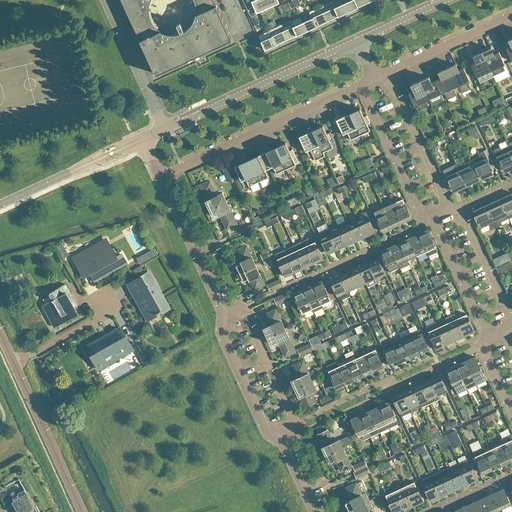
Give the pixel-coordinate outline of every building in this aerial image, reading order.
[(232,39),(213,0),(121,0),(155,74),(232,39)] [(279,3),(277,0),(253,0),(251,1),(256,13),(279,3)] [(369,2),(367,0),(349,0),(344,3),(348,12),(369,2)] [(327,21),(348,12),(344,3),(334,7),(332,1),(320,7),(327,21)] [(287,14),(283,5),(278,7),(282,17),(287,14)] [(327,21),(320,7),(309,12),(312,18),(302,22),(306,31),(327,21)] [(259,24),(256,17),(251,19),(254,26),(259,24)] [(286,40),(306,31),(302,22),(293,26),(291,21),(279,26),(286,40)] [(286,40),(279,26),(268,31),(270,37),(260,41),(265,50),(286,40)] [(504,65),(498,52),(493,54),(491,48),(482,52),(490,71),(493,70),(495,75),(496,75),(495,74),(503,70),(502,66),(504,65)] [(490,71),(482,52),(473,56),(476,62),(471,65),(477,78),(477,77),(479,83),(493,76),(490,71)] [(469,81),(463,68),(458,70),(455,64),(447,68),(455,87),(457,86),(461,93),(461,92),(469,88),(466,82),(469,81)] [(440,78),(436,81),(442,93),(444,92),(447,99),(455,95),(456,96),(453,88),(455,87),(447,68),(438,72),(440,78)] [(428,100),(442,93),(436,81),(431,83),(428,77),(419,81),(428,100)] [(428,100),(419,81),(410,85),(413,91),(408,93),(414,106),(415,106),(417,105),(419,109),(427,105),(427,106),(428,106),(426,101),(428,100)] [(484,107),(477,110),(480,116),(487,112),(484,107)] [(370,122),(366,115),(363,117),(359,108),(350,113),(351,115),(360,135),(370,131),(367,124),(370,122)] [(360,135),(351,115),(350,113),(336,119),(339,126),(342,134),(347,132),(350,140),(360,135)] [(484,117),(479,120),(481,126),(487,124),(484,117)] [(329,141),(333,140),(329,132),(326,134),(322,126),(312,130),(313,132),(324,156),(325,156),(323,152),(332,148),(329,141)] [(324,156),(313,132),(312,130),(298,136),(302,144),(308,159),(313,157),(315,160),(324,156)] [(435,140),(428,143),(431,149),(438,146),(435,140)] [(298,163),(292,149),(289,151),(285,143),(275,147),(276,149),(286,169),(295,165),(295,164),(298,163)] [(511,168),(511,154),(507,143),(507,144),(508,146),(500,150),(499,147),(493,150),(501,168),(503,167),(505,171),(511,168)] [(286,169),(276,149),(275,147),(262,153),(265,160),(269,168),(272,167),(276,174),(286,169)] [(407,157),(416,153),(414,149),(405,154),(407,157)] [(492,169),(483,151),(478,154),(479,157),(470,160),(472,165),(479,180),(492,174),(490,170),(492,169)] [(269,168),(265,160),(262,153),(248,160),(249,162),(258,182),(268,177),(265,170),(269,168)] [(258,182),(249,162),(248,160),(243,162),(234,166),(244,188),(248,186),(249,186),(258,182)] [(479,180),(472,165),(464,168),(461,161),(456,164),(466,186),(479,180)] [(466,186),(456,164),(450,166),(454,173),(445,177),(450,188),(451,188),(453,192),(466,186)] [(235,180),(229,167),(223,170),(229,183),(235,180)] [(342,176),(336,179),(339,185),(345,182),(342,176)] [(226,201),(222,193),(216,196),(209,181),(199,185),(210,209),(226,201)] [(511,193),(499,199),(508,219),(511,216),(511,193)] [(298,196),(284,202),(287,208),(301,202),(298,196)] [(411,218),(406,208),(409,207),(406,202),(404,203),(402,199),(392,203),(401,222),(411,218)] [(508,219),(499,199),(486,205),(496,228),(502,225),(500,222),(508,219)] [(236,224),(226,201),(210,209),(213,217),(219,214),(226,229),(236,224)] [(401,222),(392,203),(383,207),(392,227),(401,222)] [(302,205),(294,208),(289,211),(291,216),(304,210),(302,205)] [(496,228),(486,205),(473,211),(475,215),(474,216),(480,229),(488,225),(491,230),(496,228)] [(392,227),(383,207),(373,212),(379,225),(377,226),(379,231),(381,230),(382,231),(392,227)] [(374,231),(368,216),(365,212),(356,217),(358,221),(365,236),(374,231)] [(365,236),(358,221),(356,217),(347,221),(349,225),(355,240),(365,236)] [(355,240),(349,225),(347,221),(337,225),(346,244),(355,240)] [(244,235),(257,229),(257,228),(255,223),(242,229),(244,235)] [(346,244),(337,225),(328,229),(337,249),(346,244)] [(337,249),(328,229),(318,234),(327,253),(337,249)] [(436,244),(434,239),(432,240),(427,230),(418,235),(426,252),(428,256),(437,252),(434,245),(436,244)] [(426,252),(418,235),(408,239),(416,256),(426,252)] [(313,263),(322,259),(313,237),(303,241),(313,263)] [(416,256),(408,239),(399,243),(407,260),(416,256)] [(84,276),(90,272),(95,280),(125,263),(121,255),(115,258),(105,240),(73,258),(84,276)] [(303,267),(313,263),(303,241),(293,246),(303,267)] [(407,260),(399,243),(390,247),(399,268),(399,267),(400,269),(409,265),(407,260)] [(64,246),(58,249),(64,261),(69,258),(64,246)] [(239,273),(255,265),(246,246),(236,250),(241,262),(235,264),(239,273)] [(303,267),(293,246),(284,250),(294,272),(303,267)] [(399,268),(390,247),(380,252),(389,272),(399,268)] [(158,254),(155,249),(148,253),(151,258),(158,254)] [(294,272),(284,250),(274,254),(281,269),(279,270),(282,276),(284,275),(284,276),(294,272)] [(266,252),(259,255),(262,261),(269,258),(266,252)] [(501,265),(497,257),(492,260),(495,267),(501,265)] [(384,274),(377,259),(368,263),(374,278),(384,274)] [(374,278),(368,263),(358,267),(365,282),(374,278)] [(254,289),(264,285),(255,265),(239,273),(243,281),(248,278),(254,289)] [(365,282),(358,267),(349,272),(356,287),(365,282)] [(171,309),(149,270),(125,284),(147,322),(171,309)] [(356,287),(349,272),(339,276),(346,291),(356,287)] [(446,282),(444,277),(442,273),(437,276),(438,280),(441,285),(446,282)] [(346,291),(339,276),(330,280),(337,295),(341,305),(344,303),(342,299),(349,296),(346,291)] [(280,279),(267,285),(270,291),(283,285),(280,279)] [(330,300),(325,288),(327,287),(324,281),(322,282),(321,281),(312,285),(321,305),(330,300)] [(76,307),(64,285),(65,285),(64,284),(49,293),(51,293),(54,298),(42,305),(42,306),(43,305),(55,326),(54,327),(55,328),(78,315),(77,314),(76,314),(73,309),(77,307),(77,306),(76,307)] [(321,305),(312,285),(302,290),(311,309),(313,312),(322,308),(321,305)] [(446,297),(444,293),(442,288),(437,291),(441,300),(446,297)] [(311,309),(302,290),(293,294),(297,304),(295,305),(297,310),(300,309),(302,314),(311,309)] [(407,300),(405,295),(403,292),(398,295),(401,303),(407,300)] [(276,304),(289,298),(286,293),(273,299),(276,304)] [(428,306),(426,302),(424,297),(418,299),(422,308),(428,306)] [(388,311),(386,306),(387,306),(385,301),(375,306),(379,314),(382,312),(383,313),(388,311)] [(412,312),(408,304),(398,308),(402,317),(412,312)] [(284,329),(275,309),(265,314),(270,325),(264,328),(268,336),(284,329)] [(464,335),(456,318),(454,314),(445,318),(447,323),(455,340),(464,335)] [(474,331),(469,321),(472,320),(469,315),(467,316),(466,314),(456,318),(464,335),(474,331)] [(379,327),(376,319),(370,321),(374,330),(379,327)] [(348,328),(345,322),(340,325),(338,322),(330,326),(334,334),(348,328)] [(445,344),(437,327),(435,322),(426,327),(436,348),(445,344)] [(455,340),(447,323),(437,327),(445,344),(455,340)] [(129,348),(131,347),(125,336),(123,337),(119,328),(118,329),(108,335),(108,334),(89,345),(94,354),(91,355),(97,366),(103,362),(129,348)] [(295,352),(284,329),(268,336),(272,344),(278,342),(285,357),(295,352)] [(428,349),(422,334),(419,329),(410,334),(419,353),(428,349)] [(419,353),(410,334),(400,338),(409,357),(419,353)] [(409,357),(400,338),(391,342),(400,362),(409,357)] [(400,362),(391,342),(381,347),(390,366),(400,362)] [(143,343),(136,347),(140,354),(147,350),(143,343)] [(310,343),(296,349),(299,356),(313,350),(310,343)] [(383,366),(375,349),(365,353),(373,371),(383,366)] [(373,371),(365,353),(356,358),(364,375),(373,371)] [(364,375),(356,358),(354,354),(345,359),(355,379),(364,375)] [(484,371),(481,366),(479,367),(475,357),(465,361),(476,385),(486,381),(482,372),(484,371)] [(355,379),(345,359),(336,363),(345,383),(355,379)] [(316,378),(312,371),(308,373),(302,361),(292,366),(297,377),(291,380),(295,388),(311,380),(316,378)] [(476,385),(465,361),(456,366),(467,390),(476,385)] [(345,383),(336,363),(335,362),(326,366),(332,381),(330,382),(333,388),(335,387),(336,388),(345,383)] [(467,390),(456,366),(446,370),(450,380),(448,381),(450,386),(453,385),(457,394),(467,390)] [(316,369),(319,377),(324,374),(321,367),(316,369)] [(447,390),(439,375),(430,380),(437,395),(447,390)] [(314,402),(309,391),(315,388),(311,380),(295,388),(304,407),(314,402)] [(437,395),(430,380),(420,384),(429,404),(439,399),(437,395)] [(429,404),(420,384),(411,388),(420,408),(429,404)] [(420,408),(411,388),(402,393),(411,412),(420,408)] [(411,412),(402,393),(392,397),(401,417),(411,412)] [(323,406),(336,400),(333,394),(320,400),(323,406)] [(398,424),(388,402),(379,407),(389,428),(398,424)] [(389,428),(379,407),(369,411),(379,433),(389,428)] [(379,433),(369,411),(360,415),(370,437),(379,433)] [(465,422),(471,419),(469,414),(462,417),(465,422)] [(370,437),(360,415),(350,420),(355,429),(352,430),(355,436),(357,435),(358,437),(361,436),(363,440),(370,437)] [(342,447),(338,439),(332,442),(327,430),(317,435),(326,454),(342,447)] [(420,443),(418,438),(416,434),(411,437),(414,445),(420,443)] [(511,459),(511,438),(510,434),(501,439),(503,443),(511,460),(511,459)] [(350,436),(343,439),(346,444),(353,441),(350,436)] [(511,460),(503,443),(493,448),(501,465),(511,460)] [(427,454),(426,451),(423,445),(418,448),(420,453),(422,456),(427,454)] [(351,466),(342,447),(326,454),(329,463),(335,460),(341,471),(351,466)] [(492,469),(484,452),(482,447),(472,452),(482,473),(492,469)] [(501,465),(493,448),(484,452),(492,469),(501,465)] [(477,479),(470,464),(468,459),(458,463),(468,483),(477,479)] [(355,472),(366,467),(364,461),(352,466),(355,472)] [(468,483),(458,463),(449,467),(458,488),(468,483)] [(369,472),(366,467),(355,472),(353,473),(356,478),(369,472)] [(458,488),(449,467),(440,472),(449,492),(458,488)] [(449,492),(440,472),(430,476),(440,496),(449,492)] [(440,496),(430,476),(421,480),(430,501),(440,496)] [(423,501),(418,491),(420,490),(418,485),(416,486),(414,482),(404,486),(413,505),(423,501)] [(369,501),(365,493),(361,495),(355,483),(345,488),(350,499),(344,502),(348,510),(369,501)] [(413,505),(404,486),(395,490),(404,510),(413,505)] [(12,501),(17,511),(37,511),(27,492),(26,493),(24,489),(17,493),(19,497),(12,501)] [(510,504),(503,489),(493,494),(500,509),(510,504)] [(398,511),(404,510),(395,490),(385,495),(391,508),(389,509),(390,511),(398,511)] [(492,511),(500,509),(493,494),(484,498),(490,511),(492,511)] [(490,511),(484,498),(475,502),(479,511),(490,511)] [(368,511),(372,509),(369,501),(348,510),(348,511),(368,511)] [(479,511),(475,502),(465,506),(467,511),(479,511)]
